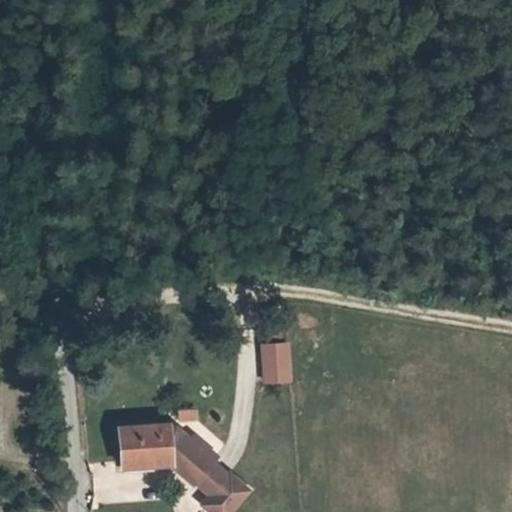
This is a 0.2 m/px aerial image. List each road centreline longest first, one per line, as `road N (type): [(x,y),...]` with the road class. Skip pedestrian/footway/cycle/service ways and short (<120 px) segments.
road 1 (track): [(511,335),(308,304),(193,302),(76,313),(69,366)]
road 2 (track): [(34,0),(76,313)]
road 3 (residential): [(79,511),(69,366)]
